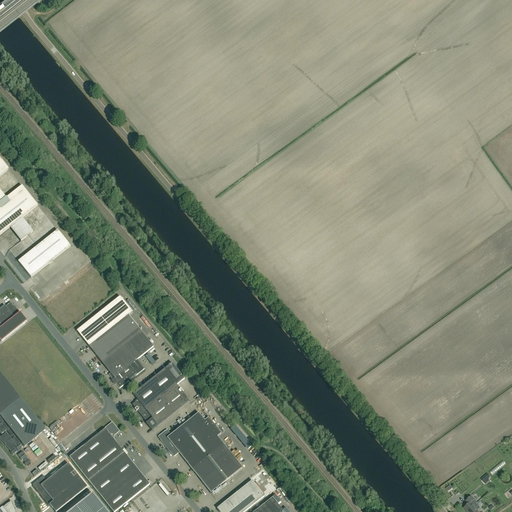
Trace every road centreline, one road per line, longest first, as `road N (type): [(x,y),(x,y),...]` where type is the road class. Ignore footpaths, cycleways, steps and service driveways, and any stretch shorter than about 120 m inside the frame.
road 1 (unclassified): [(443,511),(12,0)]
road 2 (unclassified): [(12,280),(112,404)]
road 3 (unclassified): [(112,404),(198,511)]
